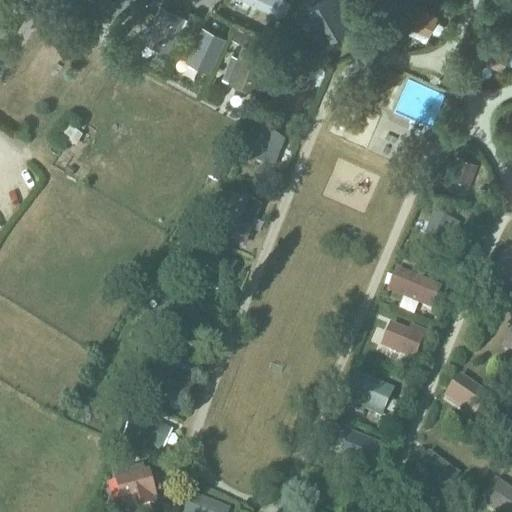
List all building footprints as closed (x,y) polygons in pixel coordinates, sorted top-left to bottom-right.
[(249,0),(279,13),(284,0),(249,0)] [(331,0),(322,0),(308,8),(328,41),(348,29),(331,0)] [(402,0),(391,26),(425,41),(437,16),(402,0)] [(511,19),(511,0),(496,0),(492,12),(511,19)] [(161,6),(146,39),(168,50),(183,16),(161,6)] [(137,9),(130,16),(140,27),(147,20),(137,9)] [(203,26),(187,59),(210,70),(225,37),(203,26)] [(499,33),(488,28),(475,56),(502,68),(511,49),(495,41),(499,33)] [(244,46),(231,80),(254,89),(267,54),(244,46)] [(318,73),(291,62),(274,103),(301,114),(318,73)] [(266,135),(255,162),(274,169),(277,163),(273,161),(281,141),(266,135)] [(480,162),(458,154),(447,185),(468,193),(480,162)] [(249,246),(264,209),(240,199),(225,236),(249,246)] [(448,260),(461,226),(435,216),(422,250),(448,260)] [(209,247),(196,280),(224,292),(236,264),(216,256),(218,251),(209,247)] [(511,248),(495,272),(511,283),(511,248)] [(393,295),(430,310),(439,286),(402,272),(393,295)] [(189,321),(179,345),(209,358),(219,334),(199,325),(200,322),(190,318),(189,321)] [(411,333),(393,325),(383,350),(417,364),(429,334),(413,327),(411,333)] [(511,336),(503,349),(511,354),(511,336)] [(169,369),(158,392),(184,404),(195,381),(169,369)] [(344,404),(384,421),(396,392),(357,375),(344,404)] [(461,375),(445,399),(477,420),(493,397),(461,375)] [(172,436),(133,420),(123,444),(162,460),(172,436)] [(353,433),(339,463),(356,471),(354,476),(366,481),(379,453),(382,446),(353,433)] [(430,453),(414,477),(445,499),(462,476),(430,453)] [(144,465),(115,473),(117,480),(124,507),(159,498),(152,472),(146,473),(144,465)] [(511,511),(511,490),(498,480),(481,503),(494,511),(511,511)] [(187,511),(232,511),(220,507),(194,497),(187,511)]
